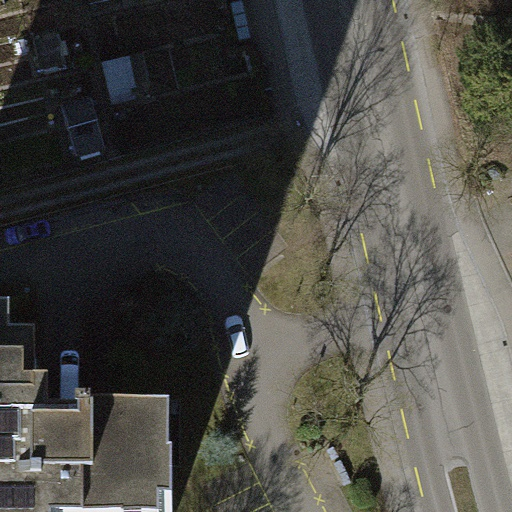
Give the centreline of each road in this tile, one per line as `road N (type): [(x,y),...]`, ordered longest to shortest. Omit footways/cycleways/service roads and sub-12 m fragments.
road 1 (secondary): [(469,511),(352,0)]
road 2 (track): [(0,217),(377,116)]
